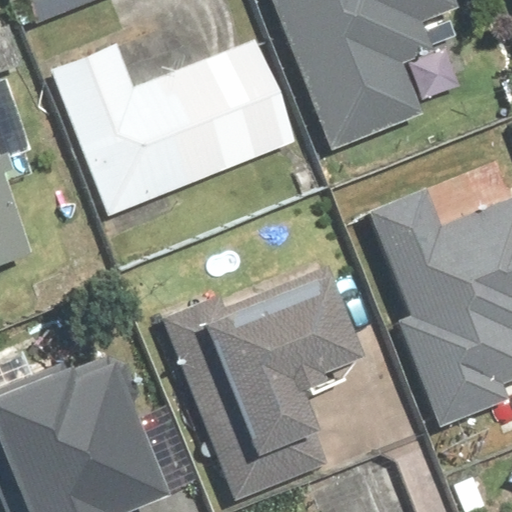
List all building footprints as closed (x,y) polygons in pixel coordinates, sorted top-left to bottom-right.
[(24,0),(31,17),(77,0),(24,0)] [(270,0),(327,148),(422,111),(402,57),(429,47),(419,21),(456,7),(453,0),(270,0)] [(6,193),(40,181),(3,71),(22,64),(8,22),(0,24),(0,255),(24,247),(6,193)] [(115,42),(48,70),(107,212),(291,136),(249,35),(132,84),(115,42)] [(423,190),(368,213),(408,309),(393,316),(438,423),(511,392),(511,186),(435,218),(423,190)] [(210,292),(157,313),(229,493),(322,456),(292,380),(360,353),(323,260),(214,304),(210,292)] [(69,370),(64,357),(32,371),(21,343),(0,351),(0,452),(24,511),(111,511),(161,491),(119,389),(128,385),(114,351),(69,370)]
